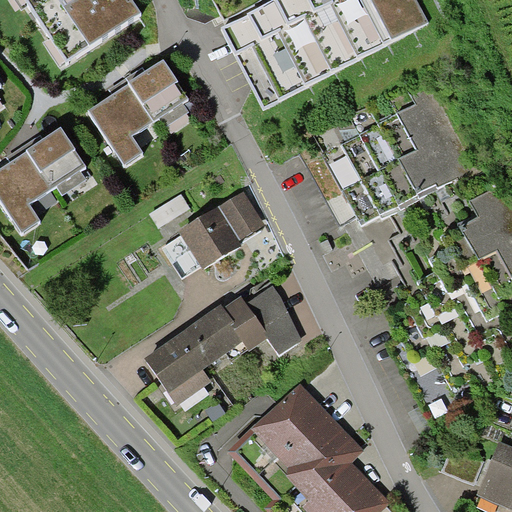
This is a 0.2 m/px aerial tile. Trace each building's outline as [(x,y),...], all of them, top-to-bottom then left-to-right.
[(20,0),(64,66),(139,17),(127,0),(20,0)] [(280,0),(223,31),(266,110),(428,22),(416,0),(280,0)] [(144,79),(131,87),(155,125),(161,121),(167,130),(189,116),(184,107),(190,103),(166,65),(144,79)] [(478,167),(427,77),(314,137),(324,155),(357,218),(361,226),(379,217),(382,222),(400,211),(418,201),(435,192),(459,178),(478,167)] [(134,139),(155,125),(131,87),(118,95),(90,113),(124,167),(144,154),(134,139)] [(26,154),(48,189),(81,169),(58,134),(26,154)] [(48,189),(26,154),(0,169),(0,207),(18,237),(40,223),(27,202),(48,189)] [(340,227),(357,218),(324,155),(307,164),(340,227)] [(511,181),(472,203),(481,219),(443,240),(449,251),(430,261),(437,273),(420,283),(428,296),(408,308),(414,318),(394,329),(401,342),(392,347),(436,426),(487,397),(483,389),(503,378),(496,366),(511,356),(511,181)] [(266,227),(244,193),(180,232),(182,237),(163,248),(183,279),(200,269),(202,272),(243,247),(240,243),(266,227)] [(182,194),(149,214),(159,230),(192,210),(182,194)] [(300,340),(280,298),(272,287),(246,305),(241,296),(208,319),(161,351),(149,360),(180,403),(208,383),(201,373),(243,342),(249,351),(267,338),(279,355),(300,340)] [(306,503),(348,464),(360,453),(343,434),(314,403),(300,388),(250,433),(288,474),(283,479),(306,503)] [(511,447),(500,443),(491,467),(479,498),(511,511),(511,447)] [(486,462),(452,448),(441,474),(475,488),(486,462)] [(348,464),(306,503),(301,508),(304,511),(374,511),(384,502),(354,469),(348,464)]
